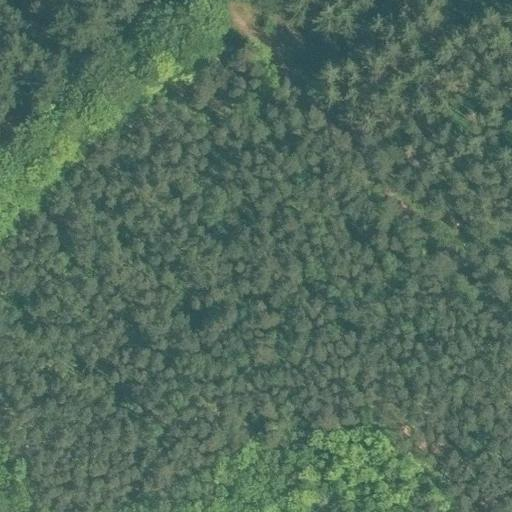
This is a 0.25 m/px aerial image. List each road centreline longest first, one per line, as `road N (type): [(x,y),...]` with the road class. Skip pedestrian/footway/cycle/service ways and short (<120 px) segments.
road 1 (track): [(229,3),(511,333)]
road 2 (track): [(49,134),(229,3)]
